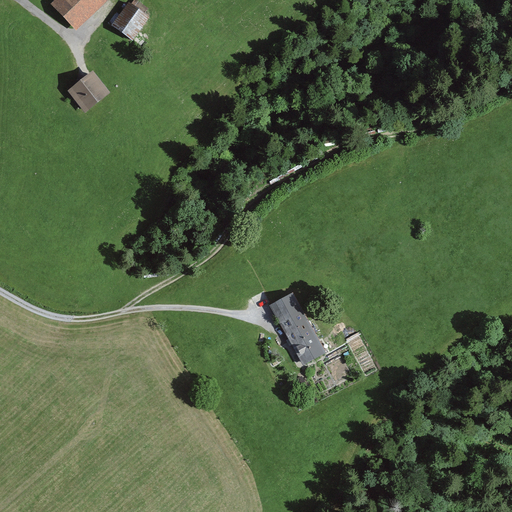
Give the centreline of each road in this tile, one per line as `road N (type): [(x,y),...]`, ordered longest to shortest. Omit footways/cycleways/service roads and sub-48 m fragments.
road 1 (track): [(511,83),(427,130),(322,160),(253,204),(204,259),(122,312)]
road 2 (track): [(0,290),(64,318),(191,308),(268,322)]
